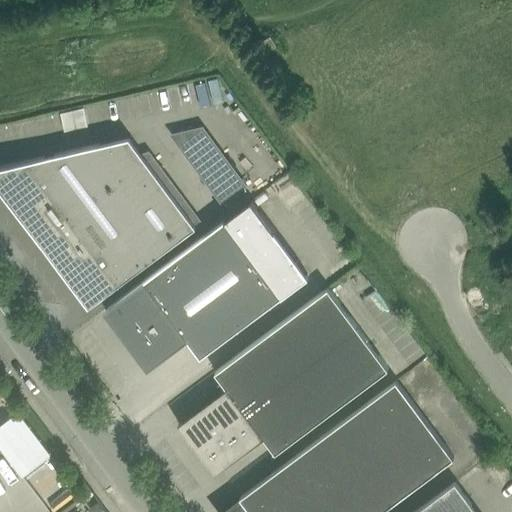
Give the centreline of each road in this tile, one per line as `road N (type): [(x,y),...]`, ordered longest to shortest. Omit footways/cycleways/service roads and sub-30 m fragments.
road 1 (unclassified): [(0,310),(150,511)]
road 2 (unclassified): [(437,244),(460,323),(511,393)]
